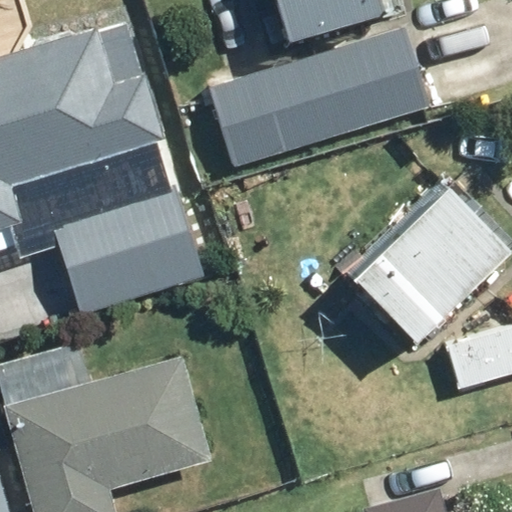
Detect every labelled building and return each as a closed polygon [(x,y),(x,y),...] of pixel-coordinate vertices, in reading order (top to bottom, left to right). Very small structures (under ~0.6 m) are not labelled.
[(363,0),(259,0),(273,43),(368,13),(363,0)] [(76,317),(198,279),(160,160),(158,160),(121,26),(0,59),(0,240),(48,227),(76,317)] [(402,35),(210,89),(232,166),(424,113),(402,35)] [(348,279),(406,344),(501,260),(443,195),(348,279)] [(511,326),(442,347),(455,393),(511,377),(511,326)] [(0,409),(0,433),(22,511),(106,511),(101,492),(205,463),(176,360),(0,409)] [(441,511),(438,495),(359,511),(441,511)]
